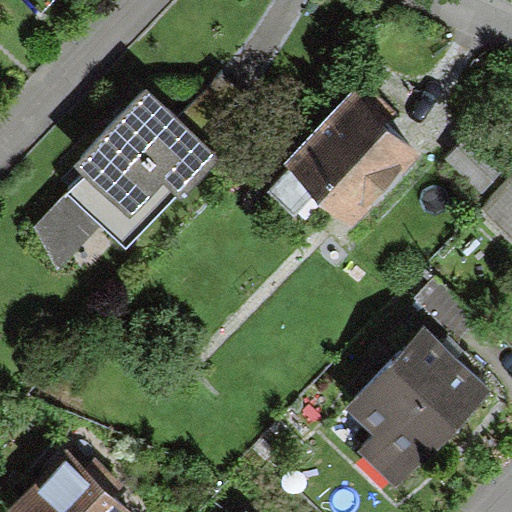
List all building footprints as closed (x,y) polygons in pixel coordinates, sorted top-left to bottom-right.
[(172,59),(101,141),(112,162),(60,220),(116,262),(160,212),(187,195),(249,130),(172,59)] [(391,69),(328,136),(380,183),(442,117),(391,69)] [(423,324),(361,391),(425,449),(486,382),(423,324)] [(136,511),(70,451),(15,511),(136,511)] [(267,511),(258,503),(249,511),(267,511)]
